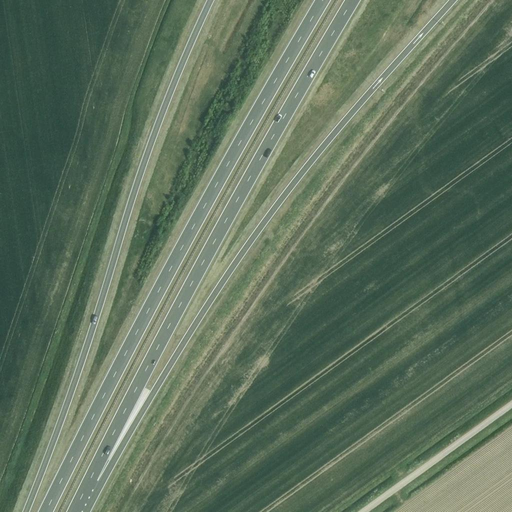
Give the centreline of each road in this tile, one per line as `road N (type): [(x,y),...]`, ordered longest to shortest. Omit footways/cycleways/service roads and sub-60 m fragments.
road 1 (trunk): [(91,477),(267,220),(450,0)]
road 2 (trunk): [(323,0),(147,310),(45,511)]
road 3 (trunk): [(91,477),(205,256),(354,0)]
road 4 (trunk): [(210,0),(170,90),(26,511)]
road 5 (unclassified): [(359,511),(511,401)]
